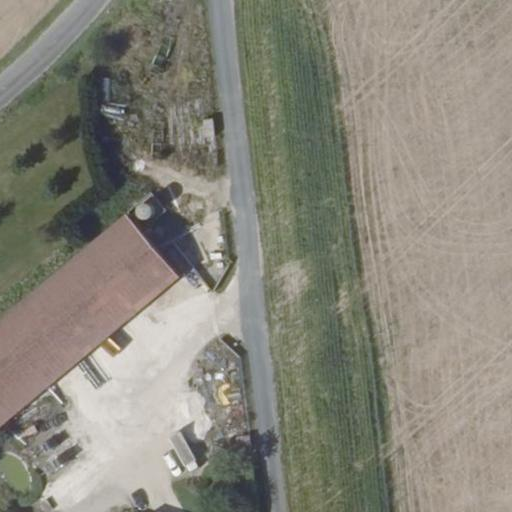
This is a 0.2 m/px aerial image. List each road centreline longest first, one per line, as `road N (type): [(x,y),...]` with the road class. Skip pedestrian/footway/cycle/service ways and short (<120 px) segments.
road 1 (track): [(214,0),(273,511)]
road 2 (tertiary): [(89,0),(0,89)]
